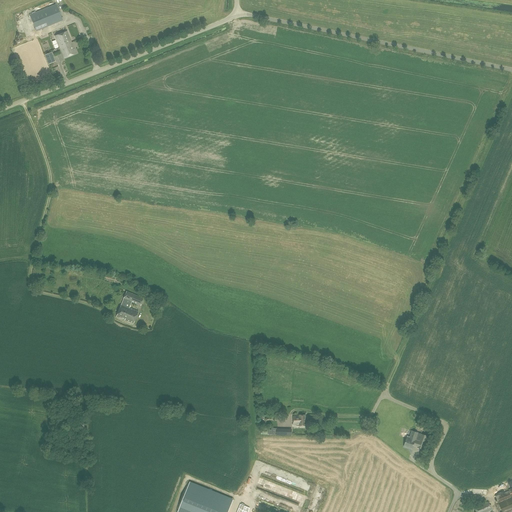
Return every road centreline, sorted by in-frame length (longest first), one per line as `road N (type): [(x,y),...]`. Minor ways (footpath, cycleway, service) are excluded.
road 1 (unclassified): [(511,69),(237,15)]
road 2 (unclassified): [(0,110),(237,15)]
